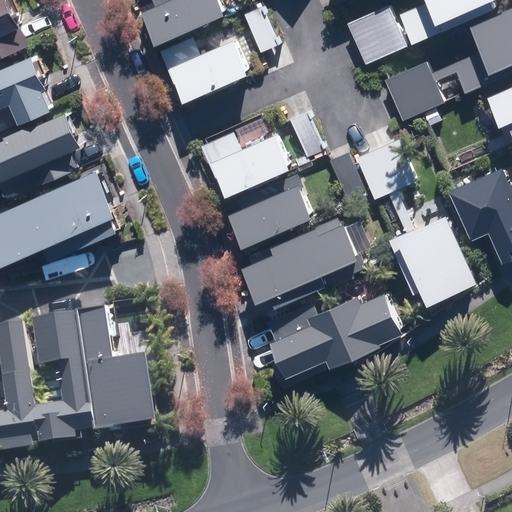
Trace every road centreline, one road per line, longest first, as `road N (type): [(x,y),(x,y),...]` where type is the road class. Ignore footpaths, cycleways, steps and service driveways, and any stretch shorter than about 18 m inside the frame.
road 1 (residential): [(511,396),(384,463),(247,511)]
road 2 (residential): [(89,0),(196,257)]
road 3 (residential): [(196,257),(243,511)]
road 4 (residential): [(0,291),(196,257)]
